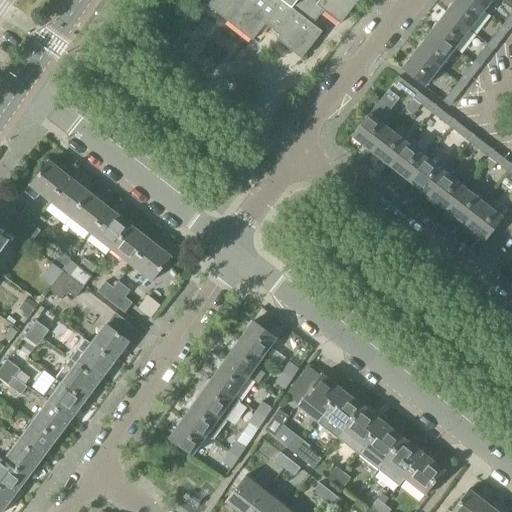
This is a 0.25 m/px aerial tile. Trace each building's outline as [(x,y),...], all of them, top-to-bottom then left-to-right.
[(205,0),(203,2),(252,40),(267,22),(281,33),(278,38),(303,58),(324,31),(323,30),(322,30),(307,19),(318,4),(340,21),(340,22),(341,23),(359,0),(205,0)] [(470,31),(485,12),(469,0),(458,0),(448,13),(470,31)] [(469,0),(485,12),(494,0),(469,0)] [(509,30),(511,25),(511,12),(502,25),(509,30)] [(455,50),(470,31),(448,13),(433,32),(455,50)] [(494,49),(509,30),(502,25),(488,44),(494,49)] [(441,69),(455,50),(433,32),(418,51),(441,69)] [(479,68),(494,49),(488,44),(473,63),(479,68)] [(425,88),(441,69),(418,51),(403,71),(425,88)] [(162,80),(168,72),(156,63),(150,71),(162,80)] [(464,87),(479,68),(473,63),(458,82),(464,87)] [(413,98),(418,92),(398,77),(394,83),(390,89),(398,95),(402,89),(413,98)] [(449,107),(464,87),(458,82),(443,102),(449,107)] [(431,112),(436,106),(418,92),(413,98),(407,105),(416,111),(421,104),(431,112)] [(450,126),(454,120),(436,106),(431,112),(450,126)] [(388,129),(370,115),(369,114),(352,136),(371,152),(388,129)] [(468,141),(473,135),(454,120),(450,126),(468,141)] [(390,166),(407,144),(388,129),(371,152),(390,166)] [(486,155),(491,149),(473,135),(468,141),(486,155)] [(409,181),(426,159),(407,144),(390,166),(409,181)] [(505,170),(510,163),(491,149),(486,155),(489,157),(483,165),(491,171),(497,164),(505,170)] [(428,196),(445,173),(426,159),(409,181),(428,196)] [(50,202),(69,178),(48,162),(25,193),(36,201),(41,195),(50,202)] [(447,211),(464,188),(445,173),(428,196),(447,211)] [(70,218),(89,194),(69,178),(50,202),(70,218)] [(466,225),(483,203),(464,188),(447,211),(466,225)] [(91,234),(110,210),(89,194),(70,218),(91,234)] [(485,240),(503,218),(483,203),(466,225),(485,240)] [(25,235),(32,225),(37,218),(25,209),(20,215),(13,210),(5,220),(25,235)] [(111,250),(130,226),(110,210),(91,234),(111,250)] [(25,235),(33,241),(40,231),(32,225),(25,235)] [(131,266),(150,242),(130,226),(111,250),(131,266)] [(150,242),(131,266),(152,282),(171,258),(150,242)] [(65,267),(68,263),(71,259),(59,250),(53,257),(65,267)] [(90,276),(97,268),(84,259),(79,267),(90,276)] [(51,287),(63,272),(53,263),(41,279),(51,287)] [(90,276),(79,267),(77,266),(70,275),(84,287),(92,277),(90,276)] [(83,288),(69,277),(63,272),(51,287),(49,290),(62,300),(68,292),(76,298),(83,288)] [(113,289),(113,288),(106,282),(98,292),(106,298),(113,289)] [(106,298),(125,313),(132,303),(125,298),(130,291),(119,282),(113,289),(113,288),(113,289),(106,298)] [(30,330),(43,339),(49,331),(36,321),(30,330)] [(239,341),(262,358),(277,338),(253,321),(239,341)] [(92,345),(113,361),(127,342),(106,326),(92,345)] [(37,347),(43,339),(30,330),(24,337),(37,347)] [(113,361),(92,345),(86,340),(71,359),(99,380),(113,361)] [(248,377),(262,358),(239,341),(225,361),(248,377)] [(84,400),(99,380),(71,359),(56,379),(63,383),(84,400)] [(31,383),(18,373),(20,370),(7,360),(1,368),(14,378),(22,384),(27,388),(31,383)] [(234,397),(248,377),(225,361),(211,380),(234,397)] [(292,379),(299,370),(289,363),(283,372),(292,379)] [(22,384),(14,378),(1,368),(0,370),(0,379),(8,385),(8,386),(16,392),(22,384)] [(286,389),(292,379),(283,372),(276,382),(286,389)] [(324,415),(343,391),(322,374),(303,399),(324,415)] [(241,401),(234,397),(211,380),(197,400),(227,421),(241,401)] [(272,409),(279,399),(254,382),(249,387),(265,399),(262,402),(256,412),(265,419),(272,409)] [(69,420),(84,400),(63,383),(47,404),(69,420)] [(344,431),(363,407),(343,391),(324,415),(344,431)] [(213,441),(227,421),(197,400),(183,420),(206,436),(213,441)] [(55,439),(69,420),(47,404),(33,423),(55,439)] [(364,447),(383,422),(363,407),(344,431),(364,447)] [(258,429),(265,419),(256,412),(249,422),(250,423),(246,428),(255,435),(258,429)] [(271,435),(282,442),(295,421),(285,415),(271,435)] [(192,456),(206,436),(183,420),(169,439),(192,456)] [(385,463),(404,438),(383,422),(364,447),(385,463)] [(40,459),(55,439),(33,423),(19,442),(40,459)] [(294,453),(303,441),(296,436),(287,447),(294,453)] [(245,449),(244,448),(247,443),(239,437),(235,443),(229,452),(238,459),(245,449)] [(405,479),(424,454),(404,438),(385,463),(405,479)] [(294,453),(301,458),(310,446),(303,441),(294,453)] [(26,478),(40,459),(19,442),(4,462),(26,478)] [(232,468),(238,459),(229,452),(222,461),(232,468)] [(284,469),(291,461),(281,453),(274,461),(284,469)] [(424,454),(405,479),(426,495),(445,471),(424,454)] [(26,478),(4,462),(0,458),(0,489),(11,498),(26,478)] [(294,476),(301,468),(291,461),(284,469),(294,476)] [(334,485),(344,473),(337,468),(327,479),(334,485)] [(246,476),(246,477),(241,473),(232,485),(236,489),(226,502),(239,511),(250,511),(266,492),(246,476)] [(334,485),(342,490),(351,478),(344,473),(334,485)] [(323,499),(330,491),(320,484),(313,491),(323,499)] [(0,511),(11,498),(0,489),(0,511)] [(485,511),(490,506),(469,489),(450,511),(485,511)] [(340,499),(330,491),(323,499),(333,507),(340,499)] [(281,511),(285,507),(266,492),(250,511),(281,511)] [(369,511),(378,511),(384,505),(378,499),(368,511),(369,511)]
